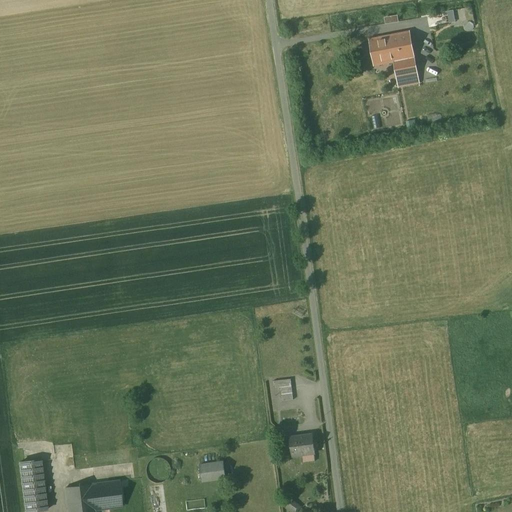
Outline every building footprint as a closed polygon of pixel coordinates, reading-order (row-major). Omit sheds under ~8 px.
[(446,11),(448,23),(454,22),(452,10),(446,11)] [(409,32),(395,34),(396,42),(384,45),(386,54),(391,53),(393,62),(391,62),(397,94),(420,90),(409,32)] [(395,34),(370,39),(374,65),(391,62),(393,62),(391,53),(386,54),(384,45),(396,42),(395,34)] [(291,379),(273,381),(274,388),(280,387),(281,401),(293,400),(291,379)] [(312,435),(290,438),(290,443),(285,444),(286,450),(291,449),(292,456),(315,453),(312,435)] [(37,456),(17,459),(24,509),(44,506),(37,456)] [(170,475),(171,470),(170,466),(167,462),(163,459),(158,458),(153,459),(149,462),(147,466),(146,471),(147,475),(150,479),(154,482),(159,483),(163,482),(167,479),(170,475)] [(224,462),(199,465),(202,482),(226,478),(224,462)] [(118,482),(65,489),(68,511),(94,511),(94,510),(122,507),(118,482)] [(297,505),(289,498),(285,504),(293,510),(297,505)]
